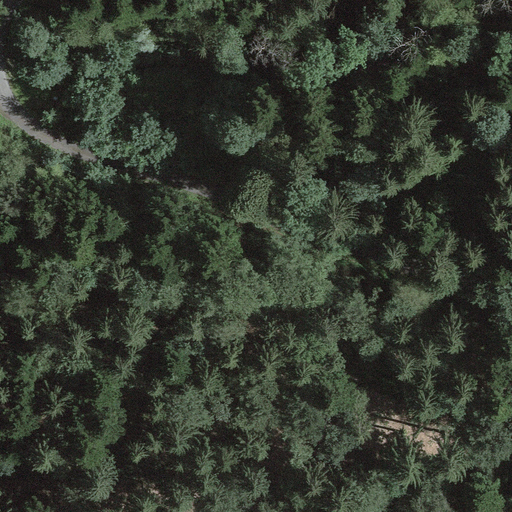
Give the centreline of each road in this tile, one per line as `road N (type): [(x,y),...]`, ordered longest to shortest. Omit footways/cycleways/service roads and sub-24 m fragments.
road 1 (track): [(511,287),(303,210),(100,165),(28,130),(0,90)]
road 2 (track): [(283,73),(191,48),(0,55)]
road 3 (track): [(511,52),(283,73)]
